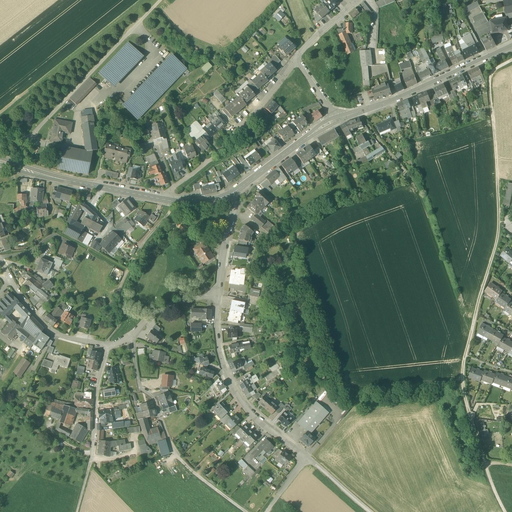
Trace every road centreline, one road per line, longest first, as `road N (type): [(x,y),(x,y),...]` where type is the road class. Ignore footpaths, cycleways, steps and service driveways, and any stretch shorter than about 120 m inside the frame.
road 1 (track): [(483,461),(461,373),(499,227),(488,77),(511,60)]
road 2 (residential): [(218,293),(220,358),(241,402),(368,511)]
road 3 (track): [(161,0),(27,139),(0,138)]
road 4 (tertiary): [(337,119),(511,46)]
road 5 (tertiary): [(0,162),(171,201)]
road 6 (residential): [(294,59),(220,151),(175,186)]
road 7 (tertiary): [(229,195),(337,119)]
road 8 (residential): [(107,344),(89,466)]
